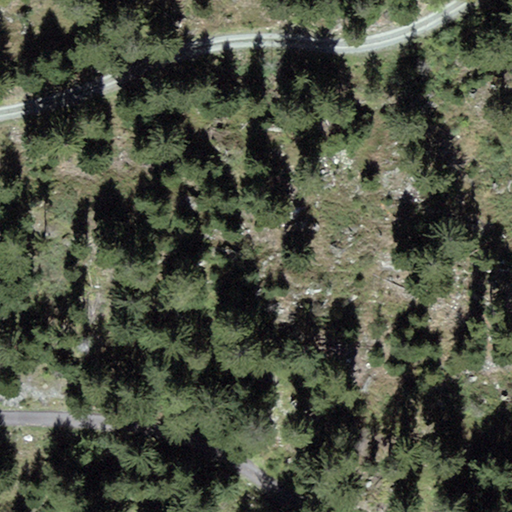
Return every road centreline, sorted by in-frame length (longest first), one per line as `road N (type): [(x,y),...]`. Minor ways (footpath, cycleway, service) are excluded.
road 1 (track): [(466,0),(387,43),(359,50),(290,38),(232,41),(0,117)]
road 2 (track): [(0,415),(124,419),(185,430),(309,511)]
